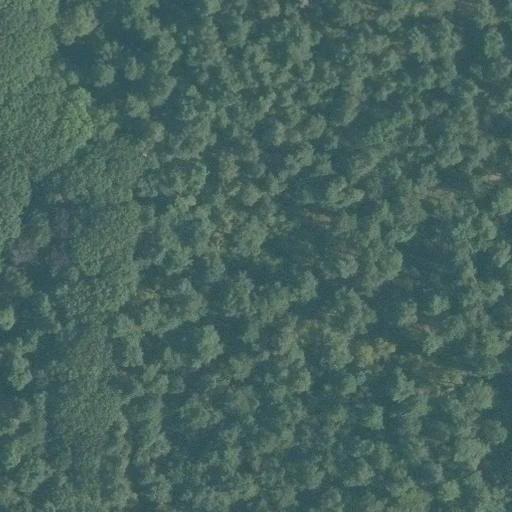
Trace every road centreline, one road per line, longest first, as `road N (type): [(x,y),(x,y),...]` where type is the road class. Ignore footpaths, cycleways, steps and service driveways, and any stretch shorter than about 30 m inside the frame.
road 1 (track): [(83,511),(118,128)]
road 2 (track): [(130,0),(118,128)]
